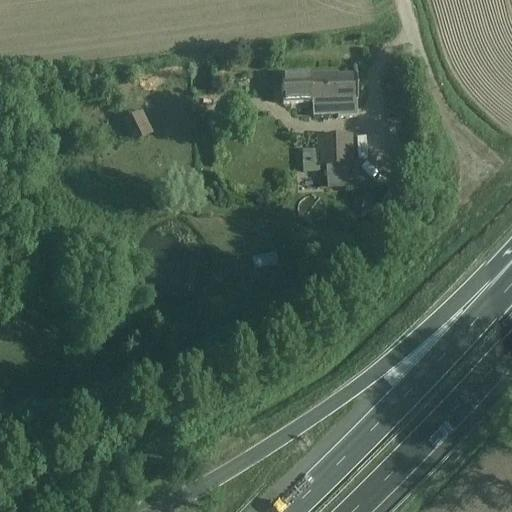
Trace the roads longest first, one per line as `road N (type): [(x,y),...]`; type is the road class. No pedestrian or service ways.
road 1 (unclassified): [(401,0),(432,88),(475,162),(472,189),(302,359),(44,511)]
road 2 (motorway): [(511,262),(481,278),(349,395),(187,497)]
road 3 (motorway): [(511,280),(290,511)]
road 4 (motorway): [(354,511),(511,348)]
